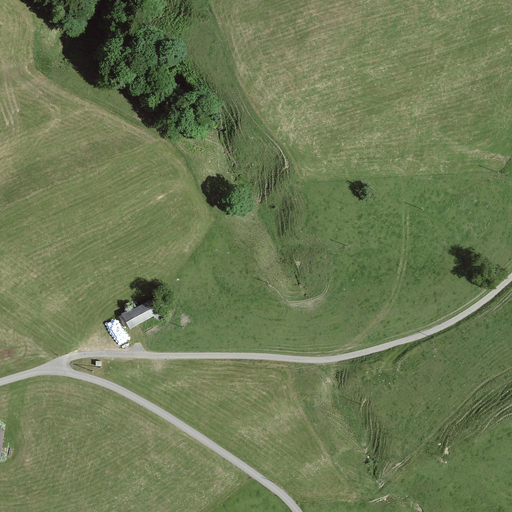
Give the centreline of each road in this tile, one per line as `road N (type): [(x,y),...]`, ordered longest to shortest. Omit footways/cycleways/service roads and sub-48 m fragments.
road 1 (unclassified): [(40,369),(106,353),(339,357),(449,323),(511,276)]
road 2 (unclassified): [(40,369),(69,370),(135,394),(267,484),(293,511)]
